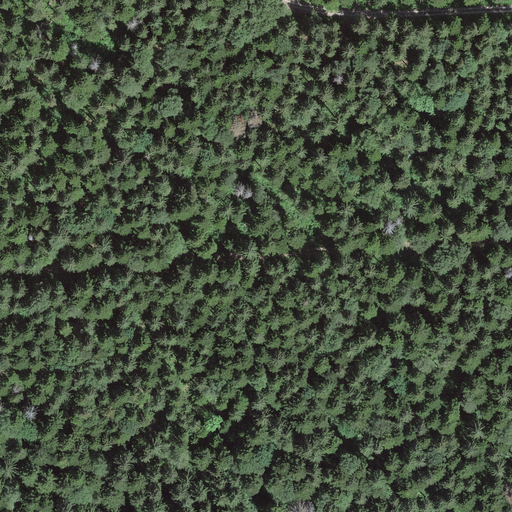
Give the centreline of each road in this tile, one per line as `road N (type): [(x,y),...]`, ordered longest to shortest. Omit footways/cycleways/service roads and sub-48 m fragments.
road 1 (track): [(511,234),(0,267)]
road 2 (track): [(279,0),(336,15),(511,10)]
